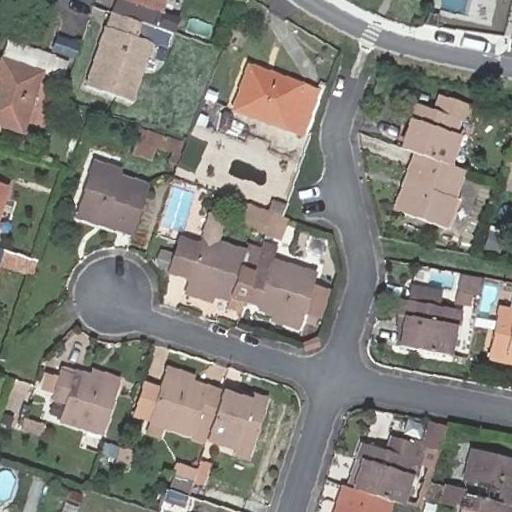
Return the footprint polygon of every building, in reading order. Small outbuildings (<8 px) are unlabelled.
[(135,22),(141,0),(111,0),(108,11),(135,22)] [(156,29),(171,35),(177,19),(159,13),(163,0),(141,0),(135,22),(156,29)] [(85,84),(135,100),(153,43),(167,48),(171,35),(108,11),(85,84)] [(58,55),(9,38),(0,64),(0,126),(26,135),(47,72),(51,73),(58,55)] [(71,59),(58,55),(51,73),(65,79),(71,59)] [(321,87),(243,60),(230,107),(306,133),(321,87)] [(407,125),(398,151),(409,156),(444,168),(453,142),(447,139),(453,122),(465,127),(467,124),(462,122),(467,109),(437,98),(431,114),(406,104),(400,122),(407,125)] [(154,168),(163,146),(146,139),(138,161),(154,168)] [(446,199),(457,173),(444,168),(409,156),(399,182),(406,185),(396,214),(441,230),(451,202),(446,199)] [(0,164),(0,208),(13,168),(0,164)] [(106,225),(103,234),(133,244),(148,196),(123,188),(126,181),(92,170),(78,216),(106,225)] [(388,211),(396,214),(406,185),(399,182),(388,211)] [(268,212),(245,204),(240,218),(264,225),(268,212)] [(286,217),(268,212),(261,235),(279,241),(286,217)] [(75,225),(103,234),(106,225),(78,216),(75,225)] [(202,219),(198,233),(215,238),(219,224),(202,219)] [(196,242),(178,236),(167,272),(185,277),(182,284),(212,294),(211,297),(226,302),(227,298),(239,302),(250,271),(258,244),(245,240),(243,247),(215,238),(198,233),(196,242)] [(299,324),(315,273),(270,258),(273,249),(258,244),(250,271),(239,302),(256,307),(255,310),(272,316),(299,324)] [(0,269),(25,278),(30,264),(0,252),(0,269)] [(474,299),(477,281),(454,277),(451,295),(474,299)] [(212,294),(182,284),(181,290),(210,300),(211,297),(212,294)] [(402,303),(432,308),(435,293),(403,287),(401,302),(402,303)] [(239,302),(227,298),(225,306),(237,311),(239,302)] [(398,318),(396,334),(392,349),(446,359),(452,328),(454,328),(457,313),(432,308),(402,303),(401,302),(393,302),(390,317),(394,318),(398,318)] [(511,309),(511,310),(510,313),(495,310),(490,334),(484,361),(501,364),(502,364),(503,359),(511,360),(511,309)] [(299,324),(272,316),(270,323),(296,331),(299,324)] [(472,331),(490,334),(491,325),(474,322),(472,331)] [(159,371),(189,380),(191,374),(160,365),(159,371)] [(163,423),(189,432),(194,415),(207,420),(215,394),(203,390),(205,385),(189,380),(159,371),(154,385),(144,417),(163,423)] [(83,382),(110,391),(113,382),(86,373),(83,382)] [(96,436),(110,391),(83,382),(66,376),(65,379),(53,375),(45,402),(58,405),(52,421),(96,436)] [(144,417),(154,385),(141,381),(130,412),(144,417)] [(247,398),(216,389),(215,394),(207,420),(202,437),(235,447),(237,440),(252,445),(266,398),(249,393),(247,398)] [(188,437),(201,441),(202,437),(207,420),(194,415),(189,432),(188,437)] [(163,423),(144,417),(139,431),(158,437),(163,423)] [(387,503),(397,506),(410,461),(424,465),(414,502),(406,499),(404,508),(417,511),(436,449),(389,435),(385,449),(358,441),(354,443),(348,462),(356,464),(355,471),(348,492),(387,503)] [(96,441),(93,453),(111,458),(114,447),(96,441)] [(127,451),(114,447),(111,458),(123,462),(127,451)] [(511,462),(470,451),(460,490),(445,486),(440,505),(462,511),(465,511),(511,511),(511,504),(511,505),(511,500),(511,462)] [(207,463),(196,459),(193,468),(189,481),(201,485),(207,463)] [(189,481),(193,468),(171,462),(167,475),(189,481)] [(348,492),(334,488),(327,511),(384,511),(387,503),(348,492)]
